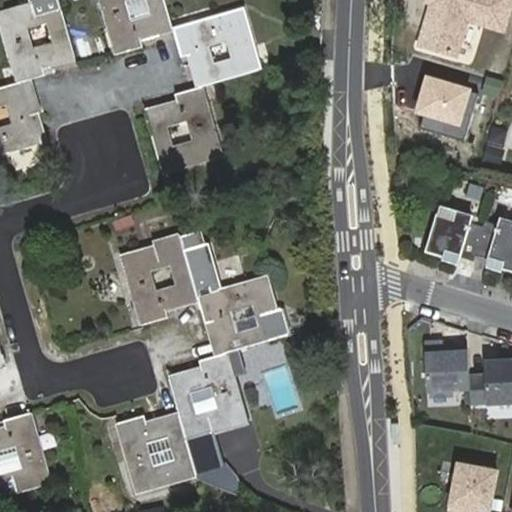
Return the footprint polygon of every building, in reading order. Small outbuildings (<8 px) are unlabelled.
[(0,14),(20,83),(22,82),(45,75),(42,66),(76,56),(59,0),(32,0),(33,4),(0,14)] [(140,37),(173,27),(165,0),(101,0),(117,55),(144,47),(140,37)] [(504,30),(511,0),(428,0),(428,2),(437,5),(435,14),(430,17),(421,46),(457,57),(468,20),(504,30)] [(202,87),(260,70),(242,11),(175,31),(182,56),(190,54),(200,87),(202,87)] [(0,152),(48,139),(40,113),(31,115),(22,82),(20,83),(0,87),(0,152)] [(200,87),(176,94),(178,104),(146,113),(163,173),(222,156),(202,87),(200,87)] [(474,212),(444,202),(430,246),(461,256),(462,252),(490,260),(489,264),(511,270),(511,222),(502,220),(500,226),(473,217),(474,212)] [(124,257),(144,325),(166,318),(164,309),(199,299),(185,252),(181,236),(154,243),(155,248),(124,257)] [(281,311),(277,313),(267,277),(220,291),(208,246),(185,252),(199,299),(205,320),(213,317),(224,353),(226,353),(288,334),(281,311)] [(464,350),(421,352),(423,392),(466,389),(464,350)] [(213,431),(246,422),(226,353),(224,353),(200,360),(202,370),(170,380),(180,416),(197,474),(223,466),(213,431)] [(511,358),(483,360),(484,373),(469,374),(471,408),(511,405),(511,358)] [(0,495),(50,482),(30,413),(2,421),(5,430),(0,431),(0,495)] [(197,474),(180,416),(148,425),(145,416),(119,423),(138,491),(197,475),(197,474)] [(489,511),(498,470),(451,461),(442,507),(469,511),(489,511)]
